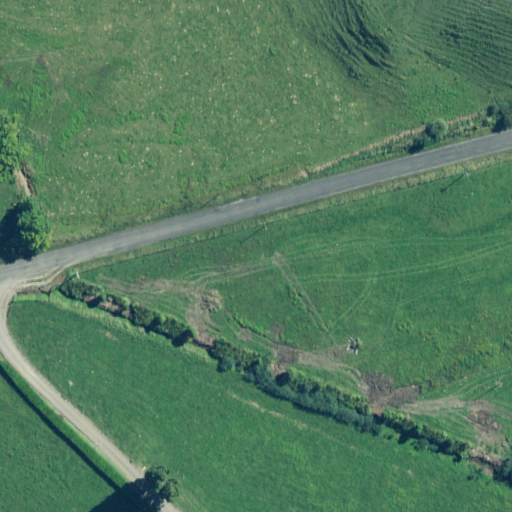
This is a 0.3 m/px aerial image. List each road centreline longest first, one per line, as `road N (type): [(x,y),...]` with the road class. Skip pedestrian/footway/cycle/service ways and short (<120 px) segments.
road 1 (unclassified): [(0,276),(511,142)]
road 2 (track): [(0,317),(42,376),(171,511)]
